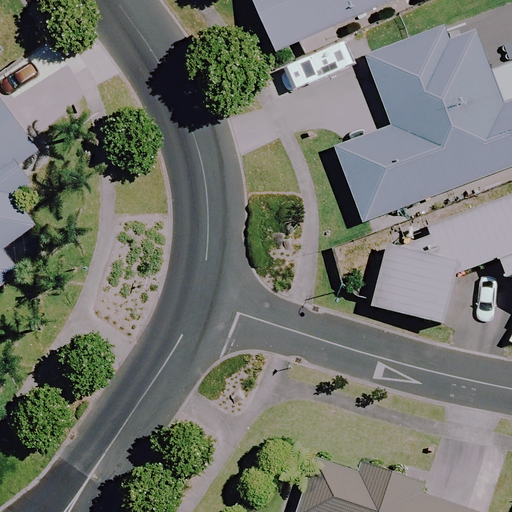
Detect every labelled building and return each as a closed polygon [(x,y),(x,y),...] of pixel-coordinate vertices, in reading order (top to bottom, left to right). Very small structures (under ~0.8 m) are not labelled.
[(248,0),(274,56),(398,0),(248,0)] [(511,62),(485,73),(469,31),(367,69),(391,133),(334,153),(362,227),(511,171),(511,62)] [(46,173),(0,109),(0,290),(17,278),(0,255),(0,252),(32,229),(10,199),(46,173)] [(511,197),(408,231),(390,228),(372,314),(443,329),(458,279),(501,263),(511,292),(511,197)] [(461,511),(317,460),(298,511),(461,511)]
